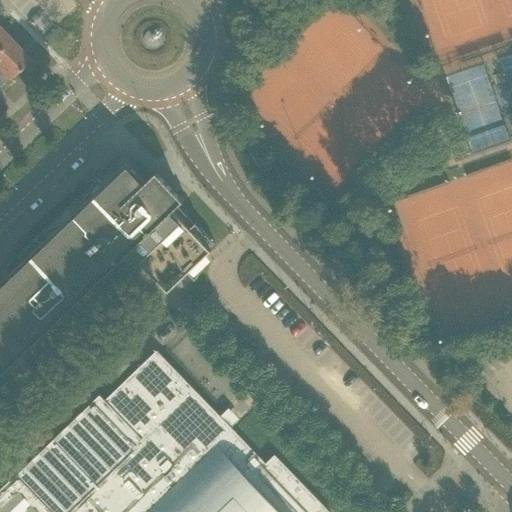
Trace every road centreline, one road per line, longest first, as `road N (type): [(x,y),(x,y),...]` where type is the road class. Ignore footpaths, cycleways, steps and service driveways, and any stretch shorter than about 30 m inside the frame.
road 1 (tertiary): [(511,488),(207,158)]
road 2 (tertiary): [(0,211),(128,88)]
road 3 (tertiary): [(103,61),(0,159)]
